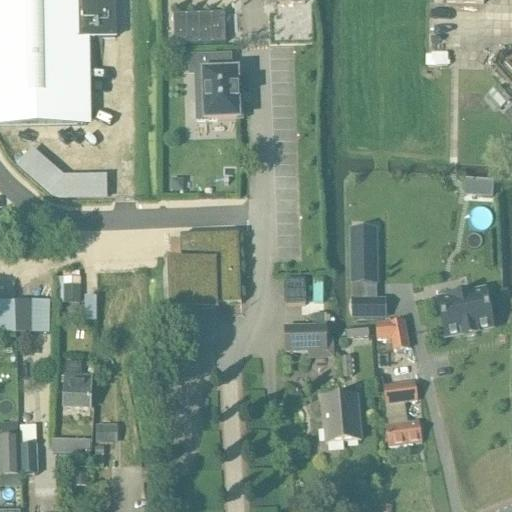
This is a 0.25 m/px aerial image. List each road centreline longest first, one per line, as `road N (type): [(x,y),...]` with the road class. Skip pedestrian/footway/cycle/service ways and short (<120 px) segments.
road 1 (residential): [(235,511),(228,344),(266,322),(260,0)]
road 2 (unknown): [(264,216),(66,221),(3,168)]
